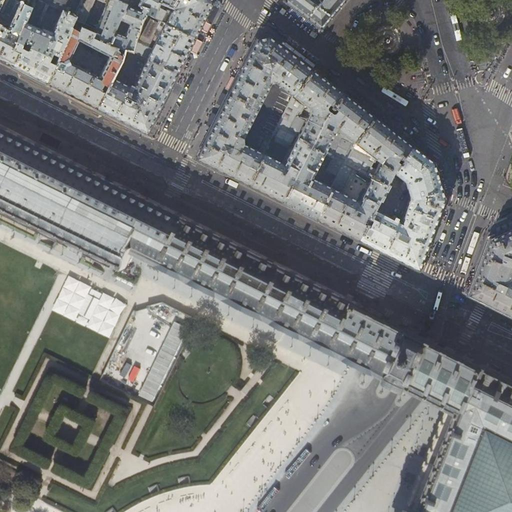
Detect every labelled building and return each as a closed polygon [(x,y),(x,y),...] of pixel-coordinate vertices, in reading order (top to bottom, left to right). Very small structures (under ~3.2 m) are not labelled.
[(0,29),(0,12),(6,0),(0,0),(0,60),(11,66),(15,58),(21,47),(8,41),(11,35),(0,29)] [(145,0),(141,11),(132,7),(125,22),(135,26),(129,39),(120,35),(108,30),(102,43),(114,49),(123,53),(131,55),(138,56),(148,24),(152,17),(159,21),(166,7),(171,9),(177,1),(174,0),(145,0)] [(177,0),(177,1),(171,9),(177,12),(170,25),(194,37),(204,19),(211,3),(212,2),(211,0),(177,0)] [(341,2),(342,0),(283,0),(284,0),(293,8),(296,9),(302,15),(306,17),(315,25),(319,28),(341,2)] [(120,2),(108,30),(120,35),(125,22),(132,7),(120,2)] [(215,5),(211,3),(204,19),(207,21),(215,5)] [(30,25),(37,11),(25,5),(11,35),(8,41),(21,47),(15,58),(11,66),(17,69),(35,78),(52,87),(56,79),(78,31),(82,22),(67,15),(56,37),(30,25)] [(301,17),(302,15),(296,9),(293,8),(292,10),(301,17)] [(314,27),(315,25),(306,17),(304,19),(314,27)] [(185,56),(188,50),(194,37),(170,25),(152,61),(176,73),(185,56)] [(84,34),(78,31),(56,79),(52,87),(62,92),(95,109),(109,81),(123,53),(114,49),(102,43),(98,41),(101,36),(86,29),(84,34)] [(219,171),(247,185),(252,175),(255,170),(263,153),(242,143),(242,137),(269,83),(274,82),(292,95),(312,69),(285,49),(268,35),(256,39),(230,89),(200,150),(198,154),(196,158),(195,159),(196,159),(218,170),(219,171)] [(198,39),(194,37),(188,50),(192,52),(198,39)] [(164,97),(176,73),(152,61),(135,93),(119,85),(128,65),(131,55),(123,53),(99,101),(95,109),(119,120),(145,133),(146,134),(147,132),(149,129),(150,126),(164,97)] [(343,93),(328,81),(312,69),(292,95),(311,110),(323,118),(343,93)] [(358,104),(343,93),(323,118),(339,131),(354,142),(373,116),(358,104)] [(263,193),(281,202),(286,192),(323,118),(311,110),(283,164),(263,153),(255,170),(247,185),(263,193)] [(407,142),(406,141),(373,116),(354,142),(380,162),(392,171),(411,145),(407,142)] [(293,208),(315,219),(320,210),(331,187),(315,179),(339,131),(323,118),(286,192),(281,202),(293,208)] [(432,450),(434,450),(430,461),(428,461),(427,463),(429,464),(425,475),(423,474),(422,477),(424,477),(419,488),(418,488),(417,490),(418,491),(414,502),(412,501),(411,505),(410,505),(408,510),(409,511),(408,511),(511,511),(511,379),(499,373),(488,368),(488,367),(484,365),(473,360),(460,354),(446,347),(443,345),(441,344),(436,341),(437,341),(432,338),(432,339),(427,336),(422,333),(421,333),(415,330),(416,330),(411,328),(410,328),(405,326),(389,318),(387,317),(369,308),(367,307),(362,304),(358,302),(357,302),(354,300),(351,299),(333,290),(252,250),(110,178),(77,162),(0,123),(0,204),(6,206),(5,208),(13,211),(13,210),(19,213),(18,214),(26,218),(26,216),(31,219),(31,220),(38,224),(39,222),(43,224),(42,227),(50,231),(51,229),(56,232),(55,233),(62,237),(63,235),(68,238),(68,239),(73,242),(74,243),(75,241),(78,243),(82,245),(81,246),(82,247),(88,249),(89,248),(94,250),(93,252),(100,256),(101,254),(106,256),(105,258),(113,262),(114,260),(119,263),(118,264),(122,266),(126,268),(135,250),(136,249),(144,253),(144,254),(152,258),(152,257),(157,259),(156,260),(160,262),(161,261),(178,270),(178,271),(186,275),(187,274),(195,278),(195,279),(203,284),(204,283),(212,287),(212,288),(220,292),(221,291),(229,295),(229,296),(243,304),(244,303),(254,308),(253,309),(262,313),(268,316),(268,315),(277,319),(277,320),(282,323),(286,325),(286,324),(295,329),(304,334),(305,333),(309,335),(313,338),(322,343),(323,342),(328,345),(332,347),(331,347),(334,349),(340,352),(341,351),(346,354),(350,356),(349,357),(356,360),(359,361),(360,361),(364,363),(366,364),(367,364),(368,365),(367,366),(377,370),(382,372),(386,374),(386,375),(388,376),(387,378),(390,379),(389,380),(387,383),(393,386),(393,385),(397,387),(408,393),(410,393),(411,393),(412,393),(413,393),(414,392),(415,392),(416,391),(417,389),(426,393),(426,394),(432,397),(434,399),(435,398),(440,400),(445,403),(446,403),(446,404),(449,405),(448,409),(449,410),(445,421),(444,420),(443,423),(444,423),(440,434),(439,434),(438,436),(439,437),(435,448),(433,447),(432,450)] [(417,270),(418,270),(418,269),(420,266),(422,261),(430,242),(431,241),(435,230),(444,207),(446,198),(433,162),(423,154),(411,145),(392,171),(396,174),(406,182),(411,198),(399,223),(378,212),(366,233),(361,242),(380,251),(417,270)] [(335,229),(361,242),(366,233),(378,212),(396,174),(392,171),(380,162),(359,201),(331,187),(320,210),(315,219),(335,229)] [(470,289),(467,295),(496,310),(511,317),(511,227),(488,238),(486,245),(477,268),(471,284),(470,289)] [(128,269),(123,284),(136,290),(142,274),(128,269)] [(116,329),(127,301),(94,289),(95,285),(69,275),(59,302),(62,303),(60,308),(75,313),(72,321),(110,335),(112,328),(116,329)] [(71,511),(470,511),(481,485),(172,354),(147,404),(146,403),(124,449),(118,459),(102,492),(83,484),(71,511)]
